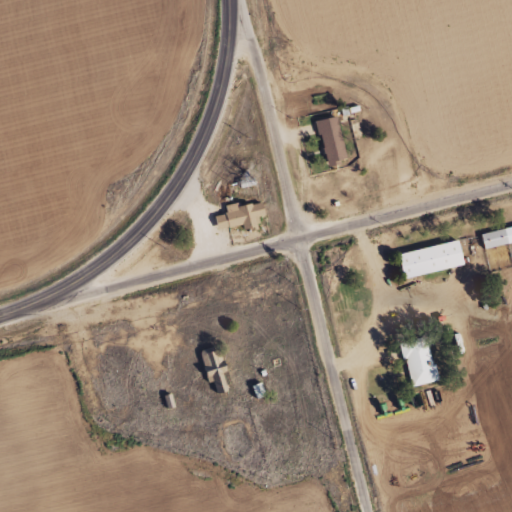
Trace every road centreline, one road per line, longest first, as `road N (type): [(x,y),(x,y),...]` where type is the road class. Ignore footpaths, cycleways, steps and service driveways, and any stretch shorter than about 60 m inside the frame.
road 1 (residential): [(364,511),(249,34),(231,23)]
road 2 (secondary): [(0,313),(96,267),(166,199),(213,113),(229,0)]
road 3 (residential): [(55,291),(97,291),(298,237)]
road 4 (residential): [(298,237),(511,183)]
